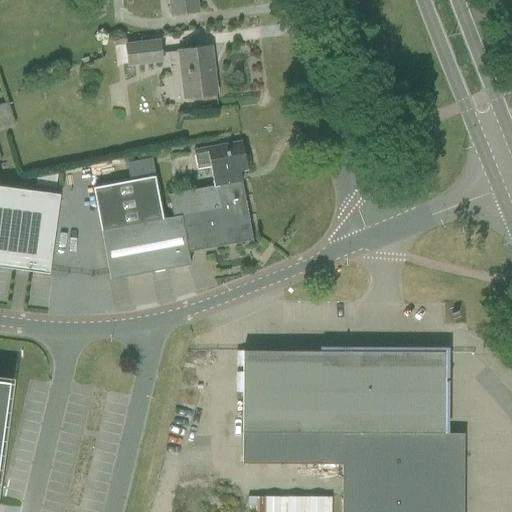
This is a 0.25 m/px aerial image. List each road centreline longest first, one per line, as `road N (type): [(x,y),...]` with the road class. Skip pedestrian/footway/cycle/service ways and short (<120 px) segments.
road 1 (unclassified): [(295,0),(352,202),(372,236)]
road 2 (unclassified): [(153,323),(372,236)]
road 3 (tertiary): [(424,0),(497,190)]
road 4 (unclassified): [(110,511),(153,323)]
road 5 (unclassified): [(0,319),(70,329),(153,323)]
road 6 (tertiary): [(511,143),(458,0)]
road 7 (unclassified): [(372,236),(497,190)]
